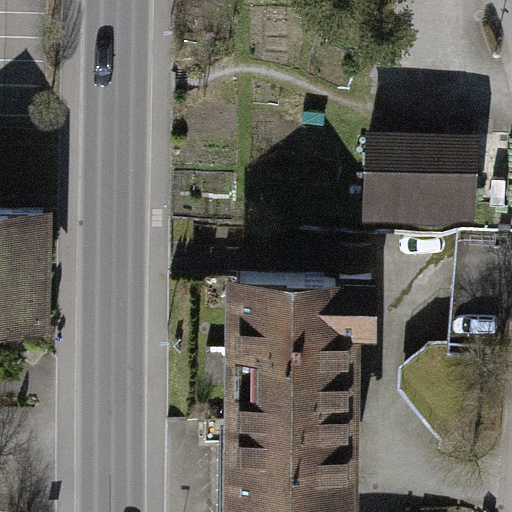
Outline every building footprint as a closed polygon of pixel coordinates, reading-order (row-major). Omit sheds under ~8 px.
[(476,138),(371,135),(369,198),(474,201),(476,138)] [(0,313),(42,315),(44,208),(0,207),(0,313)] [(511,333),(511,227),(458,225),(449,338),(428,337),(399,362),(398,387),(442,439),(485,404),(463,377),(465,351),(450,351),(451,342),(511,347),(511,333)] [(298,269),(237,269),(237,417),(342,418),(342,318),(372,317),(372,237),(340,237),(341,267),(298,269)] [(342,418),(237,417),(237,490),(236,511),(341,511),(342,490),(342,418)]
